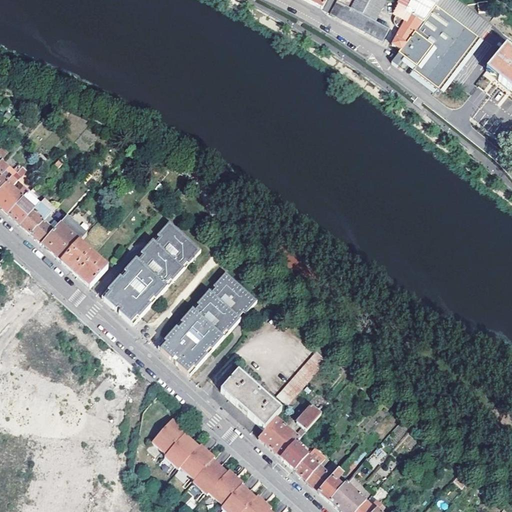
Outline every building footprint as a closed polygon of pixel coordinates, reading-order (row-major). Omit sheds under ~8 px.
[(322,10),(326,0),(303,0),(322,9),(322,10)] [(356,0),(352,8),(338,1),(331,14),(357,28),(381,40),(388,28),(375,21),(386,0),(356,0)] [(401,0),(394,15),(397,17),(396,19),(400,22),(398,27),(400,29),(391,46),(401,51),(435,5),(438,0),(401,0)] [(413,72),(438,90),(478,37),(435,5),(401,51),(391,64),(396,68),(403,59),(415,68),(413,72)] [(511,54),(505,48),(486,72),(511,93),(511,66),(511,65),(511,54)] [(63,160),(61,158),(54,165),(57,167),(63,160)] [(0,172),(10,182),(13,178),(17,173),(3,160),(0,163),(0,172)] [(0,172),(0,192),(10,182),(0,172)] [(0,208),(9,217),(29,193),(24,189),(19,195),(11,188),(17,182),(13,178),(10,182),(0,192),(0,208)] [(19,226),(35,209),(27,202),(28,200),(34,200),(37,196),(31,191),(29,193),(9,217),(14,221),(19,226)] [(31,236),(50,215),(39,205),(35,209),(19,226),(24,231),(31,236)] [(53,211),(50,215),(31,236),(35,241),(42,246),(54,232),(46,226),(52,219),(53,220),(58,215),(53,211)] [(54,232),(42,246),(50,254),(61,263),(79,243),(86,235),(67,218),(54,232)] [(109,295),(103,301),(123,319),(131,326),(137,320),(139,322),(151,308),(149,306),(153,301),(156,303),(168,290),(166,288),(170,283),(172,285),(184,271),(182,269),(187,265),(189,266),(201,253),(169,224),(157,238),(159,240),(154,244),(153,242),(140,256),(142,258),(138,263),(136,261),(124,274),(126,276),(121,281),(119,279),(107,293),(109,295)] [(82,283),(89,289),(108,268),(79,243),(61,263),(69,271),(82,283)] [(258,304),(226,275),(214,289),(216,291),(211,296),(209,294),(197,307),(199,309),(195,314),(193,312),(181,326),(183,327),(178,332),(176,330),(164,344),(166,346),(160,353),(168,360),(188,378),(194,371),(196,373),(208,359),(206,357),(210,352),(212,354),(225,341),(223,339),(227,334),(229,336),(241,322),(239,321),(244,316),(246,317),(258,304)] [(103,301),(109,295),(107,293),(101,300),(103,301)] [(139,322),(137,320),(131,326),(133,328),(139,322)] [(16,350),(66,393),(94,361),(58,330),(53,336),(39,324),(16,350)] [(160,353),(166,346),(164,344),(158,351),(160,353)] [(288,408),(327,363),(316,353),(276,398),(288,408)] [(190,379),(196,373),(194,371),(188,378),(190,379)] [(265,433),(277,420),(275,419),(281,412),(265,398),(266,397),(253,386),(252,387),(237,373),(220,393),(242,413),(265,433)] [(270,451),(281,461),(294,446),(321,416),(311,407),(296,424),(302,429),(296,436),(277,420),(265,433),(258,441),(270,451)] [(152,444),(166,457),(185,436),(186,434),(180,428),(172,422),(152,444)] [(0,511),(92,511),(101,445),(0,432),(0,511)] [(164,459),(178,471),(180,469),(199,449),(190,441),(185,436),(166,457),(164,459)] [(307,458),(294,446),(281,461),(287,467),(294,473),(307,458)] [(180,469),(194,482),(213,462),(215,460),(206,452),(200,447),(199,449),(180,469)] [(366,454),(359,448),(339,471),(343,475),(346,477),(366,454)] [(314,450),(307,458),(294,473),(298,477),(306,484),(319,468),(326,460),(314,450)] [(193,484),(207,497),(208,495),(227,474),(219,468),(213,462),(194,482),(193,484)] [(331,479),(319,468),(306,484),(312,489),(318,494),(331,479)] [(339,471),(331,479),(318,494),(323,499),(329,505),(343,489),(336,483),(343,475),(339,471)] [(241,487),(243,485),(235,478),(228,472),(227,474),(208,495),(223,508),(241,487)] [(461,472),(457,476),(464,482),(468,478),(461,472)] [(345,486),(343,489),(329,505),(337,511),(358,511),(366,504),(355,494),(356,493),(354,491),(353,492),(345,486)] [(244,511),(255,500),(249,495),(241,487),(223,508),(221,509),(223,511),(244,511)] [(269,511),(271,511),(264,504),(257,498),(255,500),(244,511),(269,511)] [(373,510),(366,504),(358,511),(376,511),(382,506),(377,502),(373,507),(373,510)]
